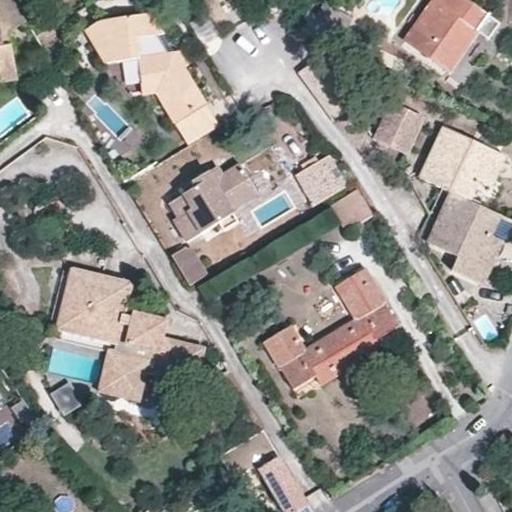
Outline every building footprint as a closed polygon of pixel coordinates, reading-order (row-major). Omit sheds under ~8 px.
[(0,0),(0,83),(18,80),(9,32),(27,21),(13,0),(0,0)] [(467,0),(432,0),(405,42),(451,73),(478,30),(488,37),(499,20),(471,2),(467,0)] [(319,17),(309,13),(299,32),(336,49),(350,18),(324,5),(319,17)] [(179,109),(171,114),(177,123),(208,105),(189,73),(178,54),(152,57),(141,40),(167,36),(155,16),(104,22),(88,33),(108,65),(139,60),(148,74),(153,82),(170,92),(179,109)] [(304,71),(302,73),(334,121),(356,108),(338,80),(321,60),(304,71)] [(153,82),(148,74),(117,80),(128,99),(158,93),(153,82)] [(158,93),(171,114),(179,109),(170,92),(153,82),(158,93)] [(405,154),(422,120),(391,104),(374,139),(405,154)] [(297,128),(280,138),(294,162),(312,151),(297,128)] [(481,184),(495,154),(443,129),(419,179),(441,189),(452,194),(471,203),(481,184)] [(159,165),(144,139),(112,158),(128,184),(159,165)] [(507,161),(495,154),(481,184),(493,190),(504,167),(507,161)] [(331,157),(325,161),(343,191),(349,187),(331,157)] [(343,191),(325,161),(301,175),(313,194),(319,205),(343,191)] [(232,211),(259,196),(241,167),(233,171),(223,177),(218,170),(195,182),(198,188),(173,203),(181,216),(176,220),(189,242),(219,225),(224,233),(239,224),(232,211)] [(319,205),(313,194),(306,199),(313,208),(319,205)] [(471,203),(452,194),(429,243),(460,259),(454,272),(485,286),(491,273),(480,267),(494,239),(505,218),(484,209),(471,203)] [(343,206),(359,232),(376,222),(360,195),(343,206)] [(346,240),(359,232),(343,206),(330,213),(346,240)] [(505,244),(494,239),(480,267),(491,273),(495,265),(505,244)] [(210,273),(194,246),(176,257),(193,284),(210,273)] [(133,286),(65,269),(47,337),(54,340),(112,353),(104,387),(139,395),(146,370),(201,383),(205,365),(210,346),(168,336),(173,318),(128,307),(133,286)] [(381,350),(376,340),(398,327),(364,270),(335,288),(355,323),(307,353),(291,327),(265,342),(294,391),(313,380),(317,377),(321,385),(381,350)] [(0,303),(4,309),(19,301),(0,277),(0,303)] [(227,374),(205,365),(201,383),(234,391),(235,391),(234,390),(227,374)] [(64,411),(80,402),(68,382),(53,391),(64,411)] [(277,459),(261,433),(224,457),(236,476),(238,480),(255,470),(256,472),(281,511),(310,511),(311,511),(287,474),(277,459)]
